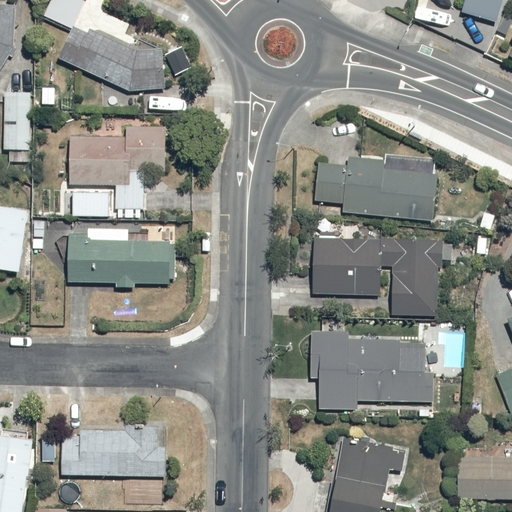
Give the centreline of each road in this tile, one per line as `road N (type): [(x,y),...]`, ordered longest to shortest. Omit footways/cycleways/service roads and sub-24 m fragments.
road 1 (tertiary): [(261,82),(245,370)]
road 2 (residential): [(0,363),(245,370)]
road 3 (secondary): [(511,132),(398,83),(350,76),(289,84)]
road 4 (secondary): [(305,12),(511,104)]
road 5 (tertiary): [(245,370),(242,511)]
